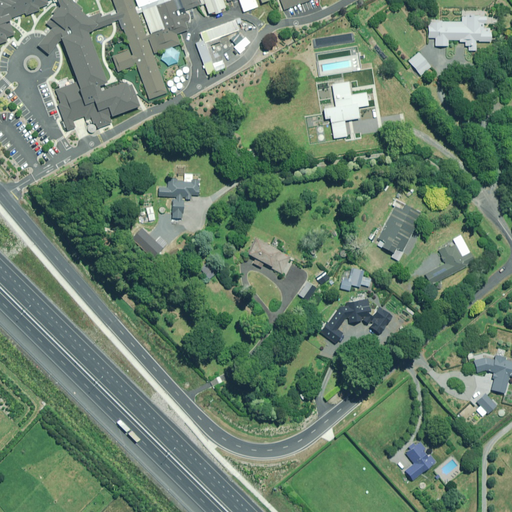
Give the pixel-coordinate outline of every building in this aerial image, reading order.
[(7,16),(52,0),(58,0),(60,5),(47,22),(52,26),(36,45),(48,55),(62,38),(77,81),(56,89),(61,101),(57,103),(67,134),(81,129),(78,121),(91,116),(95,129),(114,123),(112,116),(142,106),(132,78),(111,85),(91,30),(116,22),(113,12),(103,16),(102,12),(91,16),(71,0),(0,0),(0,37),(13,33),(7,16)] [(152,100),(168,94),(133,0),(115,0),(134,51),(112,59),(118,76),(140,68),(152,100)] [(163,0),(138,0),(142,9),(163,0)] [(178,0),(146,13),(155,37),(152,38),(159,56),(184,46),(179,33),(194,27),(188,11),(207,3),(205,0),(178,0)] [(207,0),(212,15),(228,9),(225,0),(241,0),(246,13),(263,7),(260,0),(207,0)] [(281,0),(286,11),(313,0),(281,0)] [(462,23),(430,21),(429,27),(427,27),(427,38),(435,39),(435,46),(448,47),(448,40),(459,41),(459,42),(465,43),(465,46),(469,47),(469,51),(476,51),(477,42),(491,42),(491,33),(489,33),(489,29),(485,29),(485,17),(462,16),(462,23)] [(242,30),(237,17),(203,31),(206,39),(197,42),(210,74),(228,67),(224,55),(218,58),(211,43),(242,30)] [(244,39),(238,32),(230,39),(235,46),(244,39)] [(431,67),(418,53),(408,62),(421,76),(431,67)] [(351,95),(348,82),(331,85),(335,107),(323,109),(325,120),(330,119),(333,139),(347,137),(344,121),(359,119),(358,108),(368,106),(366,92),(351,95)] [(192,180),(192,175),(184,174),(169,173),(168,189),(158,188),(157,197),(172,198),(171,218),(182,219),(183,200),(191,200),(191,195),(198,196),(199,180),(192,180)] [(152,206),(146,208),(147,213),(142,214),(143,217),(147,216),(149,222),(156,221),(152,206)] [(404,206),(402,211),(394,207),(378,239),(384,242),(381,248),(394,254),(396,249),(403,253),(421,214),(404,206)] [(280,252),(280,251),(255,237),(246,254),(248,255),(245,261),(261,270),(264,264),(281,274),(290,259),(284,256),(284,255),(280,252)] [(462,257),(456,246),(453,242),(437,250),(445,264),(425,275),(431,286),(475,263),(469,253),(462,257)] [(365,271),(341,265),(336,288),(350,291),(351,286),(360,288),(360,285),(369,287),(371,278),(364,277),(365,271)] [(330,279),(324,271),(315,278),(321,286),(330,279)] [(318,290),(307,282),(298,295),(309,303),(318,290)] [(373,312),(368,310),(367,300),(346,303),(347,306),(339,309),(328,324),(326,322),(320,332),(336,343),(343,334),(337,330),(347,316),(348,315),(349,324),(367,321),(372,324),(369,328),(377,333),(380,329),(383,331),(392,317),(376,307),(373,312)] [(511,366),(511,367),(511,365),(511,361),(504,359),(505,359),(495,355),(493,361),(483,358),(472,360),(475,373),(485,371),(493,373),(492,377),(494,378),(491,390),(504,394),(509,379),(511,380),(511,366)] [(476,410),(482,417),(486,413),(488,414),(497,406),(488,396),(486,398),(480,392),(471,401),(476,406),(478,404),(480,406),(478,408),(476,410)] [(435,463),(418,442),(405,452),(414,464),(405,472),(412,481),(435,463)]
